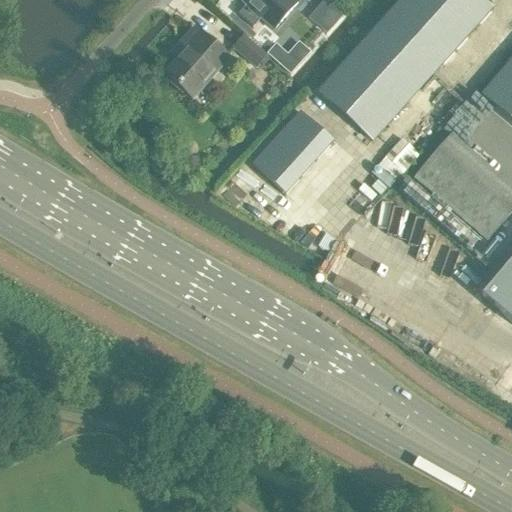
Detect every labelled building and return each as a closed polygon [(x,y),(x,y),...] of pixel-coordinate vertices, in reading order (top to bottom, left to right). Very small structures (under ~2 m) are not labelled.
[(238,0),(246,6),(237,16),(252,30),(261,20),(273,31),(275,29),(297,4),(292,0),(238,0)] [(374,145),(491,13),(476,0),(404,0),(319,97),(374,145)] [(193,101),(229,61),(195,31),(180,48),(186,54),(166,77),(193,101)] [(267,59),(255,49),(244,40),(234,51),(257,70),(267,59)] [(511,62),(482,98),(511,123),(511,62)] [(300,114),(251,168),(284,198),(333,144),(300,114)] [(511,169),(465,128),(416,185),(489,249),(511,222),(511,169)] [(511,325),(511,261),(511,263),(480,299),(511,325)]
